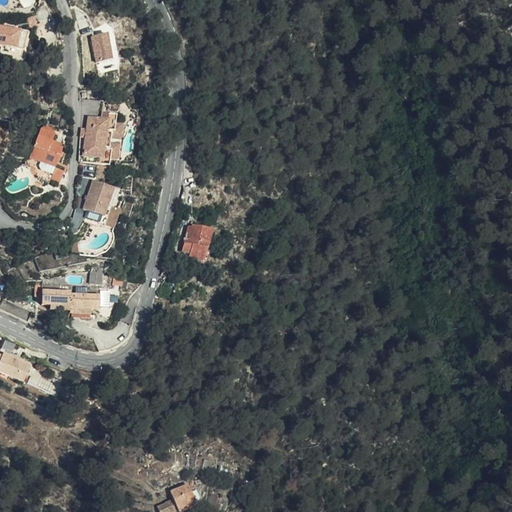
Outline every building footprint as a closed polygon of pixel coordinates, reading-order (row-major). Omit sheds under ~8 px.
[(0,25),(0,44),(26,48),(28,29),(0,25)] [(91,36),(96,62),(113,58),(108,32),(91,36)] [(90,104),(99,105),(100,94),(91,94),(90,104)] [(108,105),(119,105),(120,96),(108,95),(108,105)] [(82,111),(121,121),(122,118),(115,118),(116,107),(99,105),(90,104),(83,104),(82,111)] [(80,131),(77,157),(81,157),(96,159),(110,161),(111,153),(119,154),(121,121),(82,111),(81,123),(80,131)] [(49,178),(55,162),(62,142),(49,137),(52,128),(38,124),(28,153),(40,157),(33,175),(48,180),(49,178)] [(96,159),(81,157),(80,168),(94,171),(96,159)] [(61,164),(55,162),(49,178),(56,181),(61,164)] [(82,203),(86,204),(104,208),(107,196),(112,180),(91,174),(82,203)] [(104,208),(86,204),(85,211),(106,216),(112,197),(107,196),(104,208)] [(222,226),(199,219),(193,245),(196,245),(194,251),(214,255),(222,226)] [(83,288),(97,289),(98,270),(84,269),(83,288)] [(58,307),(64,308),(52,288),(42,287),(41,301),(49,302),(59,302),(58,307)] [(52,288),(64,308),(68,308),(62,288),(52,288)] [(68,308),(69,311),(70,292),(71,289),(62,288),(68,308)] [(70,292),(69,311),(91,312),(91,307),(99,307),(100,293),(70,292)] [(0,362),(5,365),(9,355),(0,351),(0,362)] [(9,355),(5,365),(2,371),(30,383),(38,364),(10,353),(9,355)] [(179,488),(180,495),(184,507),(185,510),(204,504),(196,481),(179,488)] [(180,495),(172,498),(175,510),(184,507),(180,495)] [(169,511),(175,510),(172,498),(164,501),(167,511),(169,511)]
